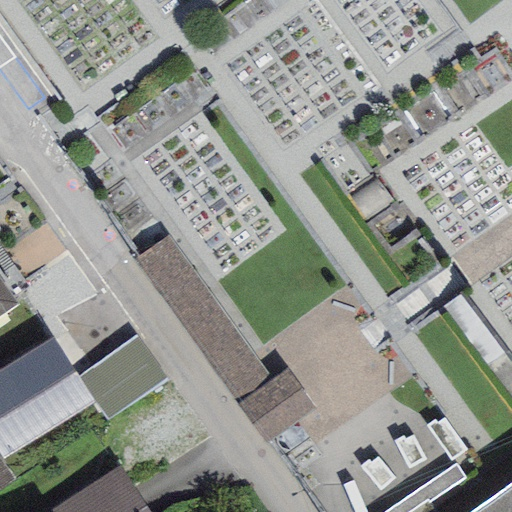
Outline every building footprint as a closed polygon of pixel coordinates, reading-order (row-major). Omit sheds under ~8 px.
[(0,320),(17,309),(0,284),(0,320)] [(99,287),(52,320),(62,333),(49,342),(106,422),(166,380),(99,287)] [(299,367),(250,398),(276,439),(325,407),(299,367)] [(149,511),(120,468),(52,511),(149,511)] [(511,511),(511,489),(479,511),(511,511)]
